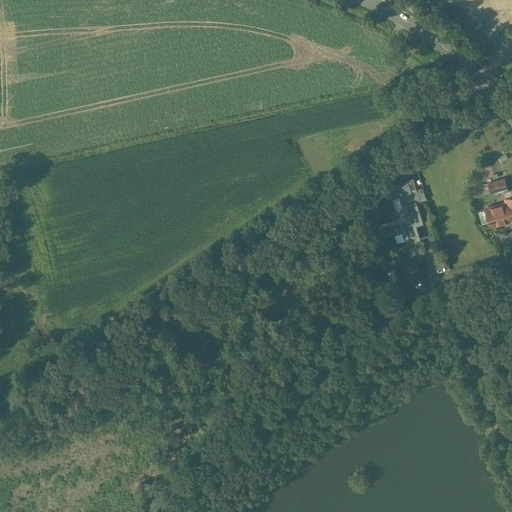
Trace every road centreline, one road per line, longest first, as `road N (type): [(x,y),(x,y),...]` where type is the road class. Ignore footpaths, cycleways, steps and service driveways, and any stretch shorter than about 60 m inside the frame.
road 1 (track): [(485,86),(414,121),(55,358)]
road 2 (unclassified): [(146,511),(398,303),(428,283),(511,257)]
road 3 (secondary): [(511,117),(446,48),(367,0)]
